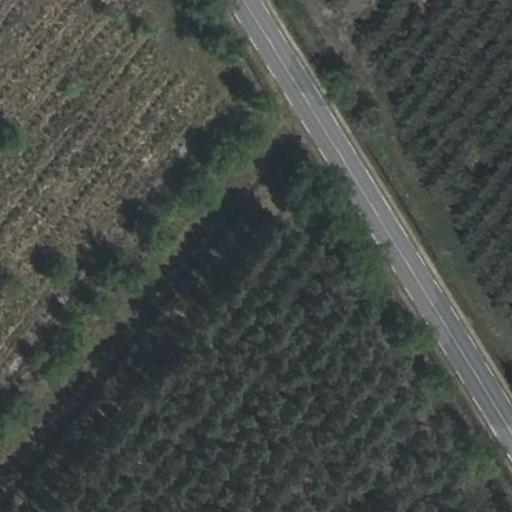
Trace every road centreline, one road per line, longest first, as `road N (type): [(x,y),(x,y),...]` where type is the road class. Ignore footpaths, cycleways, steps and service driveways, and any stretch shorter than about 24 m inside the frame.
road 1 (secondary): [(247,0),(511,431)]
road 2 (track): [(305,94),(0,479)]
